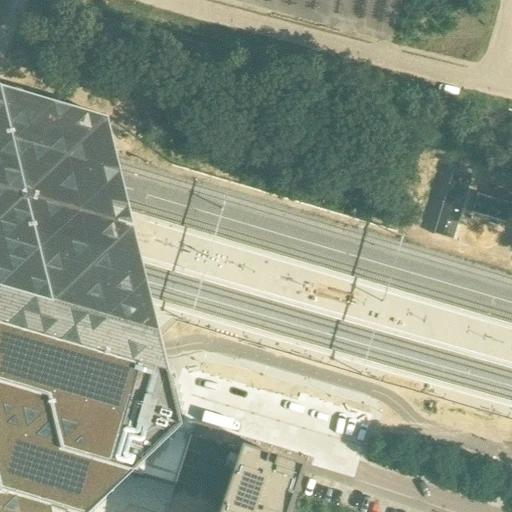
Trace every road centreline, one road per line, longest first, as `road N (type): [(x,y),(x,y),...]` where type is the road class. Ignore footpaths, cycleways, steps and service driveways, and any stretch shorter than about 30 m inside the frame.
road 1 (track): [(50,6),(511,126)]
road 2 (unclassified): [(485,77),(191,0)]
road 3 (residential): [(476,511),(369,476),(332,452),(195,412)]
